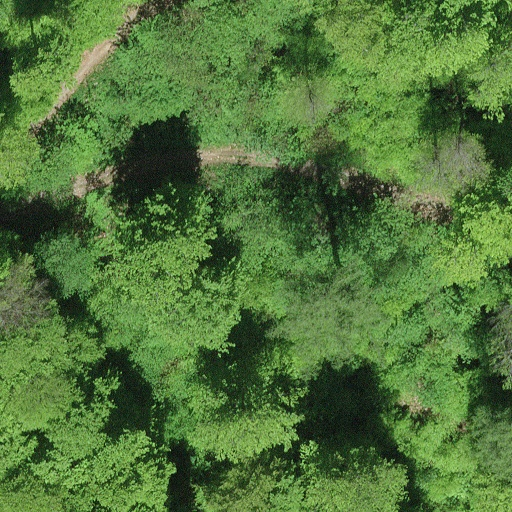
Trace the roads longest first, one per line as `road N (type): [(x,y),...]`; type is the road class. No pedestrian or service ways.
road 1 (track): [(0,211),(167,162),(293,155)]
road 2 (track): [(511,220),(293,155)]
road 3 (track): [(164,0),(0,154)]
